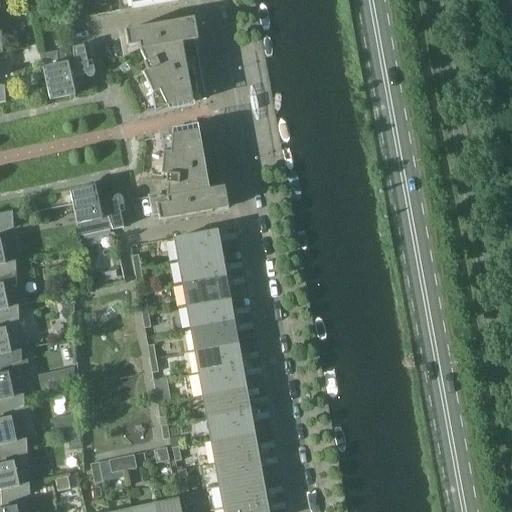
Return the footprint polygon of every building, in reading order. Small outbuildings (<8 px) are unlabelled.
[(131,0),(133,9),(179,1),(178,0),(131,0)] [(194,19),(125,31),(128,53),(139,51),(145,63),(144,64),(147,71),(143,74),(152,95),(159,92),(165,107),(192,102),(184,54),(178,55),(177,44),(197,41),(194,19)] [(94,73),(92,60),(87,61),(86,60),(83,46),(73,48),(74,72),(84,70),(85,75),(86,75),(86,76),(87,77),(88,78),(89,78),(90,78),(92,78),(93,77),(94,75),(94,74),(94,73)] [(65,79),(71,78),(67,62),(58,65),(57,52),(39,55),(47,89),(50,100),(69,96),(65,79)] [(166,198),(155,200),(159,222),(228,209),(224,188),(203,191),(201,181),(206,180),(198,131),(170,136),(170,138),(172,137),(170,153),(163,153),(161,176),(166,176),(165,184),(166,198)] [(114,206),(104,208),(102,203),(99,204),(93,205),(89,188),(70,193),(79,237),(112,230),(112,231),(123,228),(120,213),(125,212),(122,199),(122,198),(121,197),(120,196),(119,196),(116,196),(114,197),(114,198),(113,200),(113,201),(114,206)] [(0,265),(5,264),(0,241),(0,233),(13,229),(12,217),(0,220),(0,265)] [(174,239),(178,263),(220,255),(218,243),(223,243),(221,231),(174,239)] [(220,255),(178,263),(182,285),(229,276),(227,266),(222,266),(220,255)] [(138,256),(132,257),(134,270),(140,270),(138,256)] [(0,310),(8,309),(8,308),(18,306),(27,304),(20,272),(16,273),(15,262),(5,264),(0,265),(0,310)] [(143,283),(140,270),(134,270),(136,284),(143,283)] [(187,307),(228,300),(226,288),(231,287),(229,276),(182,285),(187,307)] [(191,330),(237,321),(235,310),(230,311),(228,300),(187,307),(191,330)] [(142,316),(148,314),(146,301),(139,302),(142,316)] [(69,302),(61,303),(64,315),(72,313),(69,302)] [(0,355),(10,353),(20,351),(18,306),(8,308),(8,309),(0,310),(0,355)] [(148,314),(142,316),(144,329),(150,328),(148,314)] [(237,321),(191,330),(195,352),(236,345),(234,333),(239,332),(237,321)] [(236,345),(195,352),(199,375),(245,366),(243,355),(238,356),(236,345)] [(149,360),(156,359),(153,346),(147,347),(149,360)] [(0,400),(13,398),(13,397),(23,395),(20,351),(10,353),(0,355),(0,400)] [(158,373),(156,359),(149,360),(152,374),(158,373)] [(203,397),(244,390),(242,378),(247,377),(245,366),(199,375),(203,397)] [(74,368),(62,371),(66,385),(77,383),(74,368)] [(207,419),(253,411),(251,400),(246,401),(244,390),(203,397),(207,419)] [(155,392),(157,405),(163,404),(163,401),(166,400),(165,392),(161,393),(161,391),(155,392)] [(0,446),(3,445),(16,442),(26,440),(35,438),(28,406),(24,406),(23,395),(13,397),(13,398),(0,400),(0,402),(1,419),(0,419),(0,446)] [(159,419),(165,418),(163,404),(157,405),(159,419)] [(211,442),(252,434),(250,423),(255,422),(253,411),(207,419),(211,442)] [(55,434),(80,429),(77,416),(53,421),(55,434)] [(163,441),(169,440),(167,426),(161,427),(163,441)] [(81,448),(79,431),(67,432),(69,449),(81,448)] [(215,464),(261,456),(259,445),(254,446),(252,434),(211,442),(215,464)] [(18,486),(29,484),(26,440),(16,442),(3,445),(0,446),(0,491),(2,491),(5,490),(5,489),(19,486),(18,486)] [(175,463),(181,461),(178,447),(172,449),(175,463)] [(156,464),(169,462),(166,449),(153,451),(156,464)] [(133,456),(121,458),(124,471),(136,469),(133,456)] [(219,487),(260,479),(258,468),(263,467),(261,456),(215,464),(219,487)] [(124,471),(121,458),(108,461),(111,474),(124,471)] [(94,485),(103,483),(99,463),(90,465),(94,485)] [(57,492),(70,490),(67,477),(54,480),(57,492)] [(182,494),(188,492),(185,479),(179,480),(182,494)] [(223,509),(270,501),(268,490),(262,491),(260,479),(219,487),(223,509)] [(29,495),(29,484),(18,486),(19,486),(5,489),(5,490),(2,491),(2,509),(0,509),(0,511),(17,511),(16,506),(6,508),(6,504),(29,495)] [(191,506),(188,492),(182,494),(185,507),(191,506)] [(179,511),(177,500),(154,505),(155,511),(179,511)] [(269,511),(272,511),(270,501),(223,509),(223,511),(269,511)]
